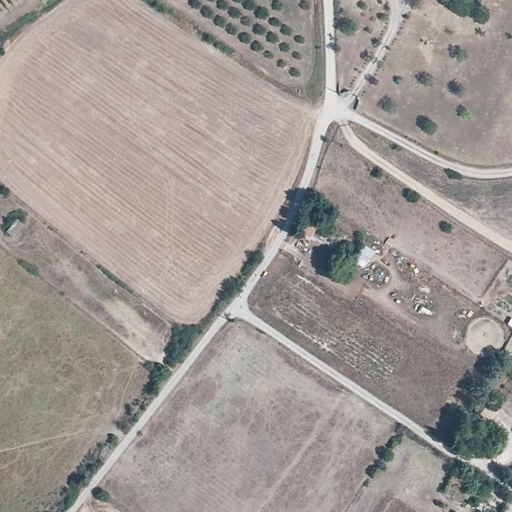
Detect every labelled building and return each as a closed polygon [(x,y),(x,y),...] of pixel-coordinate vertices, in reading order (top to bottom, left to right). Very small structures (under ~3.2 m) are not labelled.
[(17,220),(6,232),(13,237),(23,225),(17,220)] [(316,227),(307,223),(301,234),(310,238),(316,227)] [(331,228),(326,225),(319,241),(324,243),(331,228)] [(364,269),(376,254),(365,245),(353,261),(364,269)] [(332,263),(321,256),(315,264),(327,271),(332,263)] [(485,504),(479,500),(474,506),(480,511),(485,504)]
